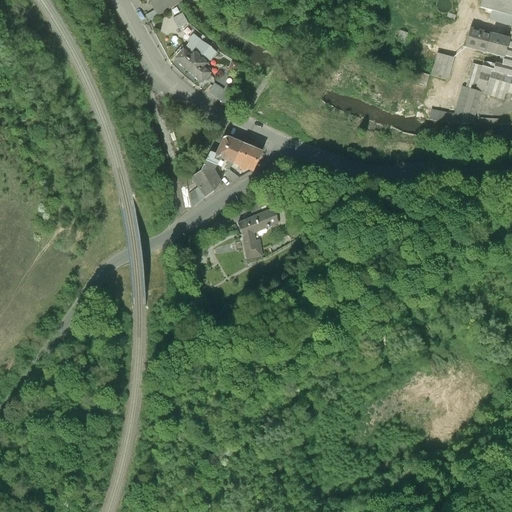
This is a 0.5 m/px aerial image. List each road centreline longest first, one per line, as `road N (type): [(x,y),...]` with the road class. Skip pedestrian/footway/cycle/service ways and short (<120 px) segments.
road 1 (unclassified): [(280,143),(263,174),(96,283),(0,414)]
road 2 (unclassified): [(511,170),(384,172),(280,143)]
road 3 (unclassified): [(280,143),(163,71),(123,0)]
road 4 (track): [(376,0),(349,56),(337,60),(293,43),(282,59)]
